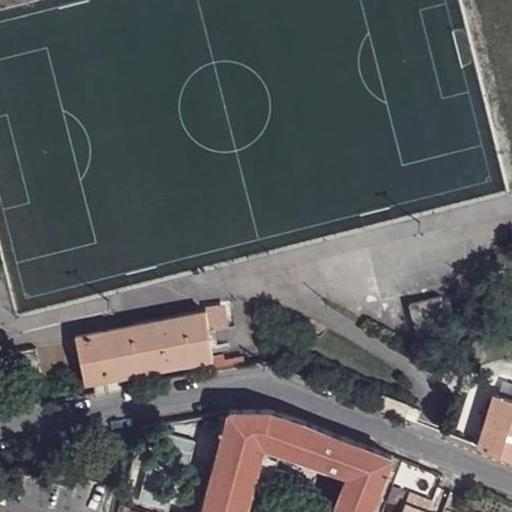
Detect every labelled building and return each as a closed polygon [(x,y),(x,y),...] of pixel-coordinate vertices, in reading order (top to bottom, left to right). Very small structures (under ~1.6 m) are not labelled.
[(418,336),(450,328),(441,296),(409,305),(418,336)] [(204,308),(209,329),(227,326),(224,304),(204,308)] [(122,374),(143,368),(213,354),(209,329),(204,308),(132,323),(77,333),(86,381),(94,381),(103,377),(122,374)] [(20,378),(42,374),(36,348),(15,352),(20,378)] [(243,364),(241,354),(214,357),(216,367),(243,364)] [(511,457),(511,395),(494,389),(479,444),(511,457)] [(378,404),(404,415),(409,402),(383,392),(378,404)] [(397,455),(312,421),(272,408),(229,409),(201,511),(241,511),(259,442),(345,470),(329,511),(375,511),(382,495),(397,455)] [(426,498),(437,470),(397,455),(382,495),(398,502),(404,489),(426,498)] [(119,504),(117,511),(142,511),(127,508),(132,489),(123,487),(119,504)] [(430,504),(410,496),(408,502),(427,509),(430,504)] [(408,502),(403,500),(398,511),(433,511),(427,509),(408,502)]
